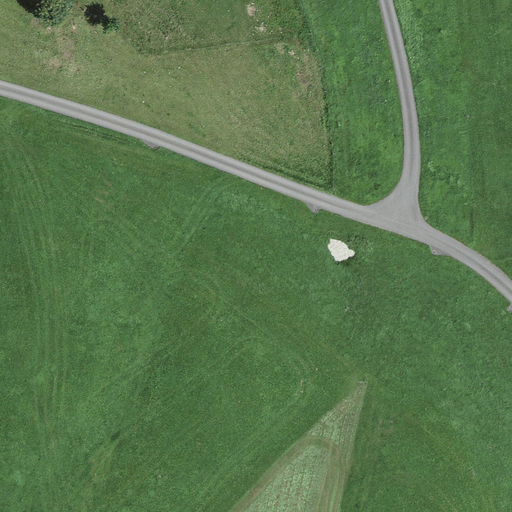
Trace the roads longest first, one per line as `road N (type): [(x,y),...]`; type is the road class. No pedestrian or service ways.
road 1 (track): [(0,87),(396,223),(470,257),(511,291)]
road 2 (track): [(396,223),(412,150),(386,0)]
